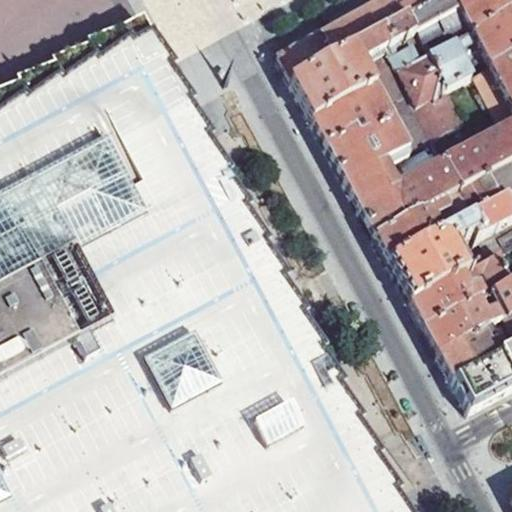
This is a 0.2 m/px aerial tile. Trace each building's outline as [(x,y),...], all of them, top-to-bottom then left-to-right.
[(409,0),(391,0),(363,16),(376,41),(401,27),(418,18),(409,0)] [(511,0),(450,0),(418,18),(401,27),(408,43),(411,42),(423,65),(511,17),(511,0)] [(409,0),(418,18),(450,0),(409,0)] [(357,19),(316,42),(330,66),(376,41),(363,16),(357,19)] [(511,17),(423,65),(441,100),(443,99),(466,87),(452,61),(472,50),(486,76),(511,61),(511,17)] [(408,43),(401,27),(376,41),(330,66),(286,90),(293,103),(303,121),(307,128),(369,95),(393,82),(423,65),(411,42),(408,43)] [(381,511),(379,508),(368,487),(322,400),(311,381),(301,363),(292,348),(283,330),(266,299),(249,267),(245,261),(228,227),(213,198),(193,158),(186,145),(179,132),(156,87),(142,53),(128,49),(111,42),(77,60),(47,76),(17,93),(0,101),(0,511),(381,511)] [(286,90),(330,66),(316,42),(278,63),(273,66),(286,90)] [(471,83),(488,114),(503,106),(511,122),(511,131),(500,138),(438,171),(456,202),(480,189),(511,172),(511,61),(486,76),(471,83)] [(459,130),(443,99),(441,100),(423,65),(393,82),(429,147),(459,130)] [(405,159),(369,95),(307,128),(318,149),(329,170),(347,203),(361,230),(371,248),(456,202),(438,171),(392,195),(383,178),(398,169),(395,165),(405,159)] [(488,114),(500,138),(511,131),(511,122),(503,106),(488,114)] [(511,172),(480,189),(493,214),(511,203),(511,172)] [(493,214),(480,189),(456,202),(371,248),(381,266),(384,272),(442,241),(464,230),(493,214)] [(511,203),(493,214),(464,230),(485,267),(493,263),(511,253),(511,203)] [(463,279),(442,241),(384,272),(387,277),(404,310),(463,279)] [(506,291),(493,263),(485,267),(463,279),(404,310),(411,323),(416,333),(419,337),(506,291)] [(511,302),(509,296),(506,291),(419,337),(426,350),(430,358),(432,362),(511,320),(511,302)] [(511,294),(509,296),(511,302),(511,354),(447,389),(449,392),(452,399),(458,411),(511,381),(511,294)] [(511,354),(511,320),(432,362),(436,369),(444,384),(447,389),(511,354)]
